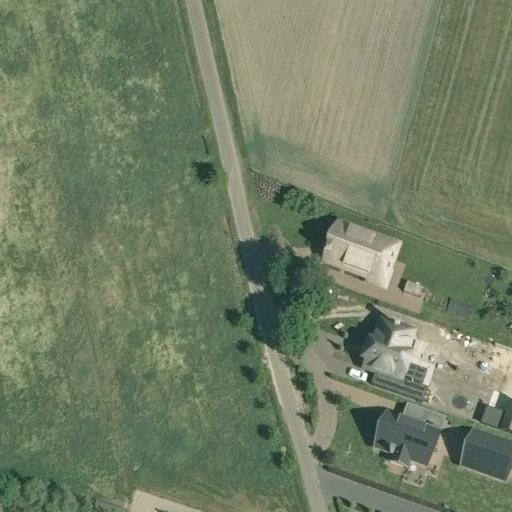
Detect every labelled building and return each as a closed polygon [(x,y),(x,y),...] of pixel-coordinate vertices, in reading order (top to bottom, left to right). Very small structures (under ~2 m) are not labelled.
[(340,226),(327,259),(386,283),(400,250),(340,226)] [(420,292),(421,289),(407,284),(403,293),(418,299),(420,292)] [(371,386),(422,403),(427,390),(402,381),(410,357),(405,355),(413,332),(398,327),(399,326),(395,324),(394,326),(380,321),(379,324),(376,333),(372,343),(368,342),(362,360),(366,362),(363,369),(376,374),(371,386)] [(480,424),(511,435),(511,404),(508,403),(504,414),(486,408),(480,424)] [(409,461),(427,467),(439,434),(386,415),(374,449),(389,454),(389,456),(391,457),(389,463),(406,469),(409,461)] [(510,471),(511,464),(511,446),(473,432),(464,455),(461,466),(505,482),(510,471)]
